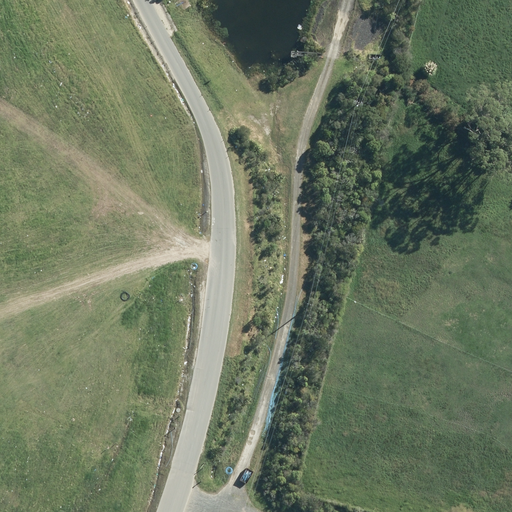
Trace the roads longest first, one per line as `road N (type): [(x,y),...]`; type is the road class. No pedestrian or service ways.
road 1 (track): [(140,0),(220,176),(225,224),(210,373),(168,511)]
road 2 (track): [(225,511),(292,294),(303,150),(346,0)]
